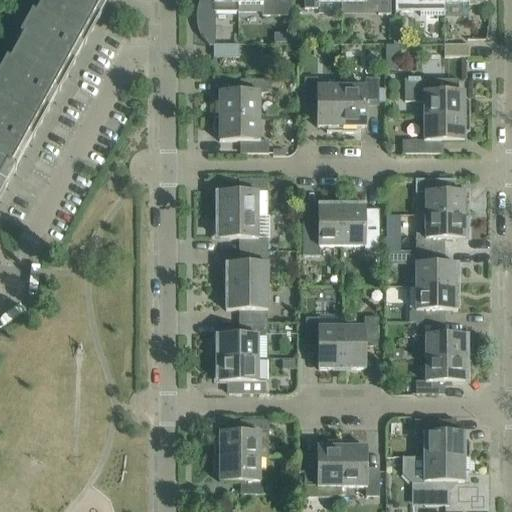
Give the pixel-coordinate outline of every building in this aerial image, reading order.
[(0,199),(16,170),(15,169),(108,0),(43,0),(35,16),(32,14),(20,36),(23,37),(9,62),(6,61),(0,72),(0,199)] [(239,12),(238,0),(202,0),(201,3),(199,10),(198,18),(198,26),(201,34),(205,41),(210,47),(210,46),(214,46),(215,46),(215,13),(239,12)] [(238,0),(239,12),(239,13),(262,13),(262,17),(291,16),(290,0),(238,0)] [(342,4),(341,0),(304,0),(304,10),(317,10),(317,4),(342,4)] [(341,0),(342,4),(342,13),(391,13),(390,0),(341,0)] [(445,4),(444,0),(395,0),(396,13),(420,13),(420,18),(445,18),(445,4)] [(469,4),(445,4),(445,18),(469,18),(469,4)] [(239,58),(239,46),(215,46),(214,46),(214,58),(239,58)] [(444,58),(470,58),(470,46),(444,46),(444,58)] [(342,134),(342,88),(318,88),(318,79),(305,79),(305,104),(317,104),(317,128),(327,128),(327,134),(342,134)] [(366,104),(379,104),(379,79),(366,79),(366,88),(342,88),(342,134),(357,134),(357,128),(366,128),(366,104)] [(214,103),(214,118),(260,118),(260,94),(269,94),(269,81),(244,81),(244,93),(219,93),(219,103),(214,103)] [(458,81),(438,81),(406,81),(406,103),(424,103),(424,118),(470,118),(470,103),(464,103),(464,93),(456,93),(456,82),(458,82),(458,81)] [(260,142),(260,118),(214,118),(214,133),(219,133),(219,142),(243,142),(243,155),(269,155),(269,142),(260,142)] [(470,133),(470,118),(424,118),(424,142),(403,142),(403,155),(440,155),(440,142),(464,142),(464,133),(470,133)] [(267,217),(267,181),(242,181),(242,193),(219,193),(219,203),(216,203),(216,217),(258,217),(267,217)] [(465,203),(465,193),(454,193),(454,182),(455,182),(455,181),(416,181),(416,194),(426,194),(426,217),(467,217),(467,203),(465,203)] [(342,248),(342,208),(333,208),(333,206),(318,206),(318,209),(306,209),(306,257),(319,257),(319,248),(342,248)] [(351,208),(342,208),(342,248),(365,248),(365,257),(378,257),(378,232),(365,232),(365,206),(351,206),(351,208)] [(258,239),(258,217),(216,217),(216,231),(219,231),(219,240),(242,240),(242,252),(267,252),(267,239),(258,239)] [(467,231),(467,217),(426,217),(426,230),(420,231),(416,234),(416,252),(442,253),(442,240),(465,240),(465,231),(467,231)] [(386,219),(386,253),(388,253),(400,253),(400,219),(386,219)] [(267,265),(267,252),(242,252),(242,265),(226,265),(226,279),(228,279),(228,288),(268,288),(268,265),(267,265)] [(442,253),(416,252),(404,252),(404,265),(416,265),(416,288),(455,288),(455,279),(458,279),(458,265),(442,265),(442,253)] [(268,312),(268,288),(228,288),(228,297),(226,297),(226,312),(242,312),(242,324),(267,324),(267,312),(268,312)] [(455,297),(455,288),(416,288),(416,312),(416,324),(441,324),(441,312),(458,312),(458,297),(455,297)] [(342,368),(342,329),(319,329),(319,319),(306,319),(306,344),(318,344),(318,370),(333,371),(333,368),(342,368)] [(364,329),(342,329),(342,368),(351,368),(351,370),(365,370),(365,344),(378,344),(378,319),(364,319),(364,329)] [(267,337),(267,324),(242,324),(242,336),(219,336),(219,346),(216,346),(216,360),(258,360),(258,337),(267,337)] [(441,336),(441,324),(416,324),(416,337),(425,337),(426,360),(468,360),(467,346),(465,346),(465,336),(441,336)] [(258,382),(258,360),(216,360),(216,374),(219,374),(219,383),(229,383),(229,396),(267,396),(267,382),(258,382)] [(468,374),(468,360),(426,360),(426,382),(416,382),(416,396),(441,396),(441,383),(465,383),(465,374),(468,374)] [(295,365),(282,365),(282,374),(295,374),(295,365)] [(269,458),(269,421),(244,421),(244,434),(219,434),(219,443),(214,443),(214,459),(260,459),(269,458)] [(424,443),(424,459),(470,459),(470,443),(464,443),(464,434),(456,434),(456,421),(415,421),(415,435),(417,435),(417,439),(419,443),(424,443)] [(342,488),(342,442),(327,442),(327,448),(317,448),(317,472),(305,472),(305,498),(342,497),(342,488)] [(357,448),(357,442),(342,442),(342,488),(366,488),(366,497),(379,498),(379,472),(367,472),(367,448),(357,448)] [(260,482),(260,459),(214,459),(214,474),(219,474),(219,483),(244,483),(244,496),(269,496),(269,482),(260,482)] [(449,507),(449,483),(464,483),(464,474),(470,474),(470,459),(424,459),(403,459),(403,474),(412,484),(424,484),(424,507),(449,507)]
